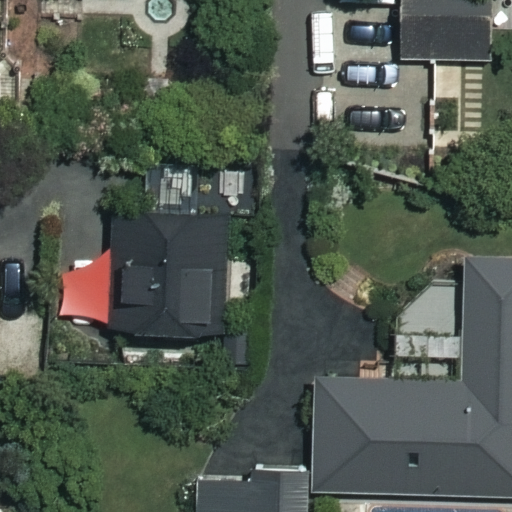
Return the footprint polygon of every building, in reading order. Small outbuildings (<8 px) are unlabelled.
[(488,0),(401,0),(403,60),(489,58),(488,0)] [(231,201),(124,203),(127,335),(234,333),(231,201)] [(109,254),(60,255),(61,320),(110,319),(109,254)] [(511,262),(464,263),(464,374),(316,374),(316,500),(511,500),(511,262)] [(37,292),(0,291),(0,377),(35,378),(37,292)] [(200,511),(308,511),(307,477),(199,481),(200,511)]
